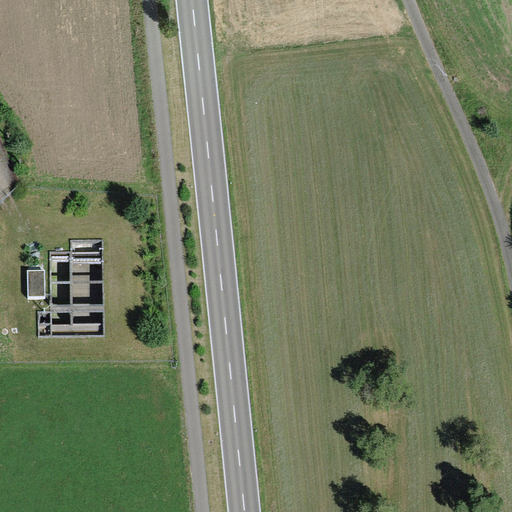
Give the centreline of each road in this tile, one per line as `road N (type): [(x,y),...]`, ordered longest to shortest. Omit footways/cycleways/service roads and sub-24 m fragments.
road 1 (secondary): [(244,511),(192,0)]
road 2 (track): [(407,0),(501,205),(511,264)]
